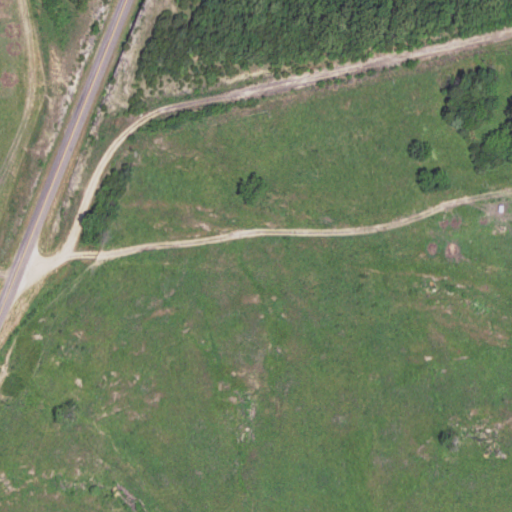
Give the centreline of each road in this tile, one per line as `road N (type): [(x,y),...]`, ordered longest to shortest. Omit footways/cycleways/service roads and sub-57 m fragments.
road 1 (track): [(8,284),(64,265),(122,134),(160,112),(511,28)]
road 2 (secondary): [(0,303),(118,0)]
